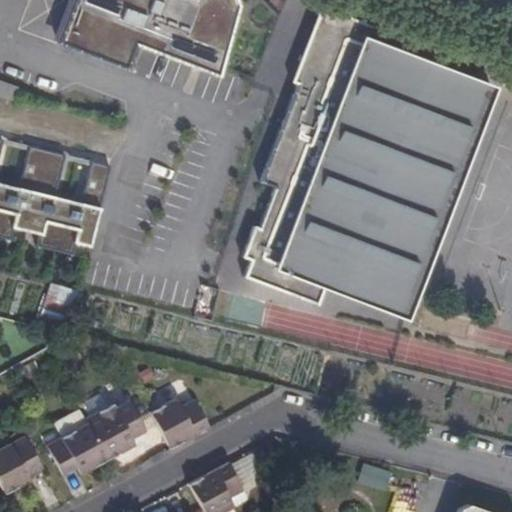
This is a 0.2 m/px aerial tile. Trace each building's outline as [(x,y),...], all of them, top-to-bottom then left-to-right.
[(31,14),(25,31),(47,39),(61,0),(31,0),(27,13),(31,14)] [(70,0),(54,43),(123,70),(133,44),(216,77),(237,5),(234,0),(70,0)] [(400,318),(488,87),(396,52),(401,38),(363,24),(358,36),(351,33),(355,21),(317,6),(311,22),(315,24),(255,181),(269,187),(254,228),(248,226),(237,256),(245,259),(238,277),(312,305),(319,288),(400,318)] [(363,24),(355,21),(351,33),(358,36),(363,24)] [(0,84),(0,98),(11,101),(14,88),(0,84)] [(71,244),(86,248),(107,167),(87,162),(76,205),(50,198),(61,155),(25,146),(14,189),(0,185),(0,238),(6,240),(10,228),(35,235),(32,247),(68,256),(71,244)] [(42,317),(66,324),(76,292),(52,284),(42,317)] [(73,353),(64,339),(49,346),(57,360),(73,353)] [(39,370),(34,361),(22,366),(27,375),(39,370)] [(80,403),(88,417),(106,407),(99,393),(80,403)] [(174,400),(149,413),(169,449),(207,428),(191,398),(178,406),(174,400)] [(88,417),(85,419),(87,423),(107,459),(135,445),(131,438),(145,430),(129,400),(115,408),(112,404),(106,407),(88,417)] [(60,438),(85,424),(77,410),(76,411),(76,409),(52,423),(60,438)] [(107,459),(87,423),(85,424),(60,438),(46,445),(62,475),(76,468),(80,474),(107,459)] [(38,467),(22,437),(19,440),(0,449),(0,488),(3,495),(28,481),(25,475),(38,467)] [(363,461),(356,480),(383,490),(390,471),(363,461)] [(242,493),(226,463),(187,484),(202,511),(222,511),(231,507),(227,501),(242,493)]
